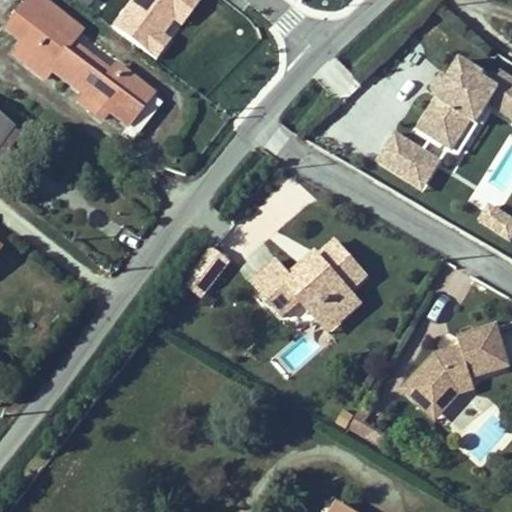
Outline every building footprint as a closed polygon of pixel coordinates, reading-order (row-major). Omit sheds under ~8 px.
[(64,54),(71,44),(80,34),(47,9),(11,55),(44,80),(50,72),(82,97),(78,102),(102,120),(108,113),(137,136),(161,106),(114,70),(111,75),(103,84),(64,54)] [(103,84),(111,75),(71,44),(64,54),(103,84)] [(315,77),(346,99),(360,78),(329,57),(315,77)] [(511,121),(511,83),(494,74),(491,80),(455,58),(411,131),(453,157),(484,105),(511,121)] [(0,158),(18,137),(0,123),(0,158)] [(421,194),(439,164),(391,136),(373,165),(421,194)] [(511,238),(511,220),(490,207),(480,223),(510,241),(511,238)] [(290,317),(307,303),(320,316),(336,301),(347,313),(365,297),(358,289),(372,274),(343,239),(326,254),(300,277),(295,271),(285,259),(259,282),(290,317)] [(237,260),(220,248),(210,262),(226,275),(237,260)] [(300,277),(326,254),(320,248),(295,271),(300,277)] [(211,294),(226,275),(210,262),(195,282),(211,294)] [(347,313),(336,301),(320,316),(338,335),(372,305),(365,297),(347,313)] [(441,360),(416,387),(441,413),(461,389),(480,383),(511,373),(511,345),(505,325),(466,337),(469,351),(441,360)] [(461,389),(441,413),(416,387),(409,395),(443,425),(463,403),(483,396),(480,383),(461,389)] [(354,429),(374,441),(379,431),(370,426),(376,415),(366,409),(354,429)] [(360,511),(339,500),(332,511),(360,511)]
